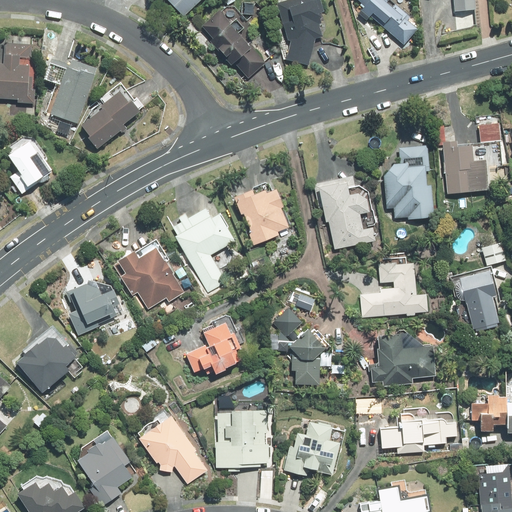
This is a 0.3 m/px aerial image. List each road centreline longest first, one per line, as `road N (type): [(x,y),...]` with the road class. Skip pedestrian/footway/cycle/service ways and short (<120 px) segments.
road 1 (tertiary): [(511,54),(219,138)]
road 2 (tertiary): [(219,138),(85,212),(0,274)]
road 3 (residential): [(44,0),(143,42),(194,90),(219,138)]
road 4 (unknown): [(343,333),(317,267),(287,117)]
